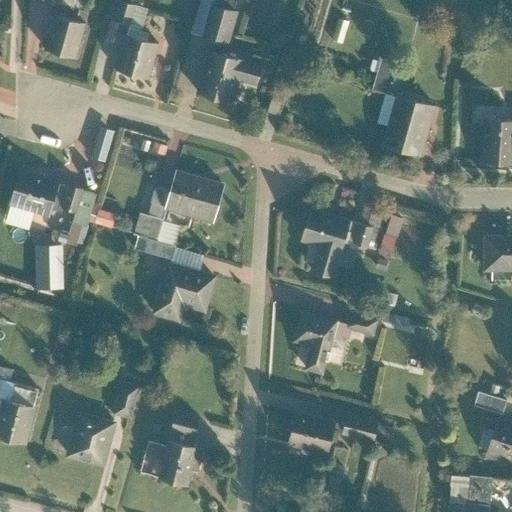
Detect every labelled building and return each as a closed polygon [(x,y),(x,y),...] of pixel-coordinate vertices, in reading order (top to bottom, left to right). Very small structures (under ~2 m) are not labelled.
[(234,42),(242,0),(202,0),(195,34),(234,42)] [(89,22),(54,15),(47,51),(82,57),(89,22)] [(168,43),(127,36),(120,71),(161,79),(168,43)] [(254,55),(214,48),(207,93),(247,99),(254,55)] [(180,78),(198,85),(209,57),(191,50),(180,78)] [(391,90),(396,62),(381,59),(377,88),(391,90)] [(443,108),(400,99),(389,149),(432,158),(443,108)] [(511,116),(487,118),(491,168),(511,166),(511,116)] [(108,159),(118,128),(102,123),(93,154),(108,159)] [(77,178),(23,167),(15,204),(69,216),(77,178)] [(226,221),(235,186),(185,173),(175,207),(226,221)] [(362,217),(312,207),(306,241),(331,245),(325,279),(349,283),(362,217)] [(394,209),(384,250),(397,253),(406,212),(394,209)] [(165,219),(143,215),(138,248),(177,255),(179,244),(162,241),(165,219)] [(511,270),(511,235),(489,237),(492,272),(511,270)] [(40,252),(40,287),(62,287),(63,252),(40,252)] [(211,310),(219,277),(171,266),(160,314),(188,321),(192,306),(211,310)] [(359,319),(303,307),(296,339),(313,343),(308,367),(329,371),(334,352),(352,356),(359,319)] [(0,438),(36,446),(45,406),(50,381),(0,370),(0,405),(1,406),(0,412),(0,438)] [(144,385),(117,379),(111,410),(138,415),(144,385)] [(481,388),(477,402),(506,411),(510,396),(481,388)] [(175,411),(169,438),(159,481),(204,491),(216,442),(200,438),(204,418),(175,411)] [(115,466),(126,423),(83,412),(72,455),(115,466)] [(350,426),(302,414),(295,443),(340,455),(346,433),(390,444),(395,424),(353,413),(350,426)] [(511,421),(502,417),(488,452),(511,461),(511,421)]
